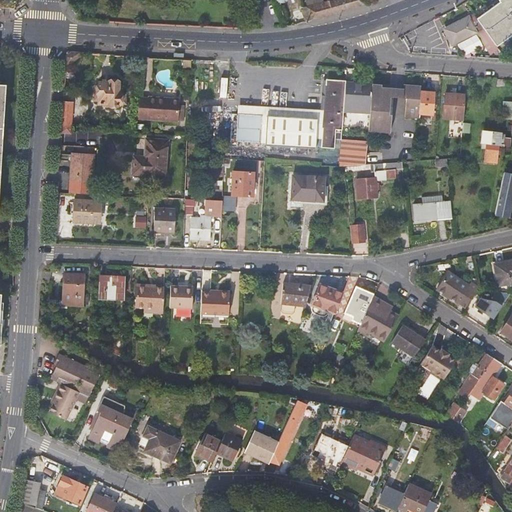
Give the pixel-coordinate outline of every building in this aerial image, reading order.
[(330,0),(322,2),(307,7),(301,9),(305,22),(329,15),(363,5),(361,0),(330,0)] [(511,0),(502,0),(500,2),(501,4),(477,20),(485,32),(489,36),(496,47),(511,35),(511,0)] [(469,17),(444,29),(452,46),(477,33),(473,26),(469,17)] [(489,52),(496,47),(489,36),(486,38),(482,41),(489,52)] [(489,52),(492,56),(499,51),(496,47),(489,52)] [(73,56),(65,65),(67,67),(75,58),(73,56)] [(334,146),(334,142),(334,140),(341,140),(341,138),(343,113),(345,83),(345,81),(325,80),(322,123),(320,146),(319,155),(333,156),(334,146)] [(119,94),(118,94),(119,84),(108,83),(108,85),(98,84),(98,89),(97,102),(97,105),(106,106),(106,107),(118,108),(118,106),(119,96),(119,94)] [(343,113),(369,115),(371,88),(363,87),(363,85),(345,83),(343,113)] [(402,100),(405,100),(404,119),(417,120),(417,115),(419,93),(420,87),(403,85),(402,90),(402,100)] [(390,89),(371,88),(369,115),(368,132),(390,134),(392,99),(390,99),(390,89)] [(402,90),(390,89),(390,99),(392,99),(402,100),(402,90)] [(419,93),(417,115),(431,116),(433,94),(419,93)] [(463,121),(465,97),(445,95),(443,119),(463,121)] [(162,98),(147,97),(147,98),(137,98),(136,118),(176,121),(176,119),(177,104),(177,101),(162,100),(162,98)] [(60,128),(70,129),(71,104),(62,103),(60,128)] [(511,103),(503,103),(502,118),(511,119),(511,118),(511,103)] [(177,104),(176,119),(184,120),(185,104),(177,104)] [(239,150),(314,156),(315,146),(320,146),(322,123),(317,123),(317,120),(237,114),(235,147),(239,147),(239,150)] [(504,138),(504,134),(483,132),(482,149),(486,149),(485,161),(498,163),(499,149),(503,149),(503,155),(507,155),(509,155),(510,138),(504,138)] [(366,166),(367,141),(341,138),(341,140),(340,143),(340,147),(338,168),(354,167),(366,166)] [(130,175),(141,176),(141,178),(163,179),(165,140),(143,139),(142,159),(131,158),(130,175)] [(69,192),(90,194),(93,156),(71,155),(69,192)] [(375,181),(385,180),(385,179),(395,178),(394,170),(402,170),(401,163),(373,165),(374,179),(356,180),(358,200),(377,198),(375,181)] [(231,195),(252,197),(253,173),(232,171),(231,195)] [(511,174),(503,173),(495,214),(510,216),(511,204),(511,174)] [(291,200),(323,202),(325,179),(293,177),(291,200)] [(224,196),(224,210),(236,210),(237,196),(224,196)] [(72,223),(99,224),(100,201),(73,200),(72,223)] [(414,220),(444,218),(443,203),(413,205),(414,220)] [(451,203),(443,203),(444,218),(452,218),(451,203)] [(190,239),(209,240),(211,206),(201,205),(200,219),(191,219),(190,239)] [(154,232),(174,233),(175,210),(154,209),(154,232)] [(350,225),(352,243),(366,242),(364,224),(350,225)] [(498,286),(511,283),(511,261),(494,265),(498,286)] [(66,306),(82,306),(84,274),(63,274),(61,301),(59,301),(59,305),(62,308),(66,308),(66,306)] [(447,275),(437,289),(465,308),(475,292),(449,275),(447,275)] [(124,280),(109,279),(109,277),(99,276),(98,298),(123,299),(124,280)] [(137,283),(136,309),(151,309),(151,314),(162,315),(163,289),(146,288),(146,284),(137,283)] [(280,304),(283,304),(282,313),(294,315),(295,306),(305,307),(310,287),(282,284),(280,304)] [(319,285),(312,305),(335,313),(342,294),(319,285)] [(190,310),(192,288),(170,287),(168,309),(174,309),(190,310)] [(356,288),(345,314),(353,317),(351,320),(361,325),(373,299),(374,296),(356,288)] [(227,315),(228,291),(217,290),(217,293),(201,293),(199,313),(227,315)] [(485,304),(484,306),(482,304),(485,299),(479,295),(469,310),(481,318),(489,306),(485,304)] [(357,333),(365,336),(367,331),(386,340),(398,317),(389,312),(383,309),(385,305),(373,299),(361,325),(357,333)] [(173,320),(190,321),(190,310),(174,309),(173,320)] [(226,325),(227,315),(199,313),(199,323),(226,325)] [(511,315),(501,333),(511,339),(511,315)] [(415,357),(425,341),(403,327),(392,343),(415,357)] [(441,351),(433,346),(421,364),(444,379),(456,361),(448,356),(449,354),(442,349),(441,351)] [(96,372),(71,360),(72,359),(57,352),(52,363),(55,364),(49,377),(59,382),(77,391),(86,395),(96,372)] [(487,354),(477,369),(472,365),(468,371),(473,375),(468,381),(469,384),(474,387),(475,386),(494,358),(487,354)] [(494,358),(475,386),(494,399),(505,384),(494,377),(502,364),(494,358)] [(370,387),(375,378),(367,373),(362,383),(370,387)] [(431,373),(419,392),(428,398),(440,379),(431,373)] [(77,391),(59,382),(52,397),(54,398),(48,411),(63,418),(73,399),(77,391)] [(77,391),(73,399),(82,403),(86,395),(77,391)] [(101,395),(94,408),(98,410),(105,397),(101,395)] [(96,441),(98,438),(105,442),(103,444),(117,451),(133,418),(121,413),(122,405),(105,397),(98,410),(90,427),(86,436),(96,441)] [(279,443),(271,461),(279,464),(305,407),(296,403),(279,443)] [(458,405),(452,414),(455,416),(457,413),(461,407),(458,405)] [(313,406),(310,412),(316,415),(319,409),(313,406)] [(461,407),(457,413),(463,417),(467,411),(461,407)] [(98,410),(94,408),(86,425),(90,427),(98,410)] [(476,437),(477,438),(482,441),(493,424),(487,420),(476,437)] [(180,441),(148,426),(139,444),(146,447),(144,451),(170,463),(180,441)] [(254,432),(244,453),(269,464),(271,461),(279,443),(254,432)] [(223,434),(219,442),(204,434),(192,457),(208,464),(213,456),(229,464),(239,442),(223,434)] [(503,453),(511,440),(505,435),(496,448),(503,453)] [(370,440),(369,443),(353,436),(341,463),(357,470),(358,468),(373,475),(386,448),(370,440)] [(395,472),(400,462),(392,458),(388,468),(395,472)] [(511,482),(511,480),(511,459),(502,475),(511,482)] [(66,488),(62,497),(79,504),(87,487),(63,476),(59,484),(66,488)] [(23,479),(19,502),(36,504),(39,493),(41,483),(23,479)] [(62,497),(66,488),(59,484),(55,493),(62,497)] [(403,511),(405,511),(407,509),(413,511),(423,511),(429,501),(431,496),(409,485),(404,495),(398,509),(403,511)] [(386,486),(378,502),(397,510),(398,509),(404,495),(386,486)] [(39,493),(36,504),(45,506),(48,495),(39,493)] [(95,494),(86,511),(112,511),(114,508),(116,504),(95,494)] [(423,511),(434,511),(438,505),(429,501),(423,511)]
